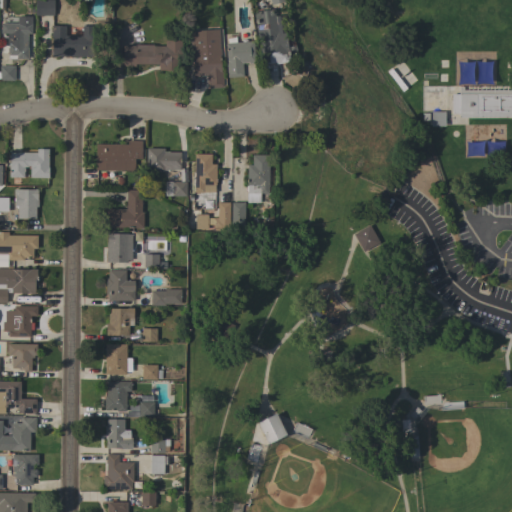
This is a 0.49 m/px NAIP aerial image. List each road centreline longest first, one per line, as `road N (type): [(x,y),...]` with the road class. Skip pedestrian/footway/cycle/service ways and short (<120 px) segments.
road 1 (residential): [(71,106),(68,511)]
road 2 (residential): [(275,115),(223,120),(71,106),(0,117)]
